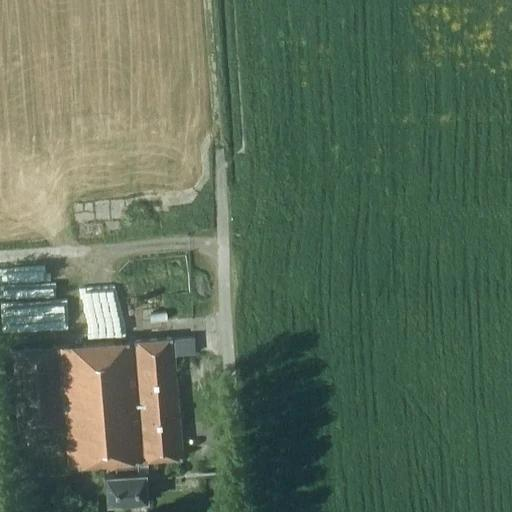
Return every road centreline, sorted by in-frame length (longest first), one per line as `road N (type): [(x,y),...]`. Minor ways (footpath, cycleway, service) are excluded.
road 1 (unclassified): [(239,511),(220,171)]
road 2 (track): [(220,171),(208,0)]
